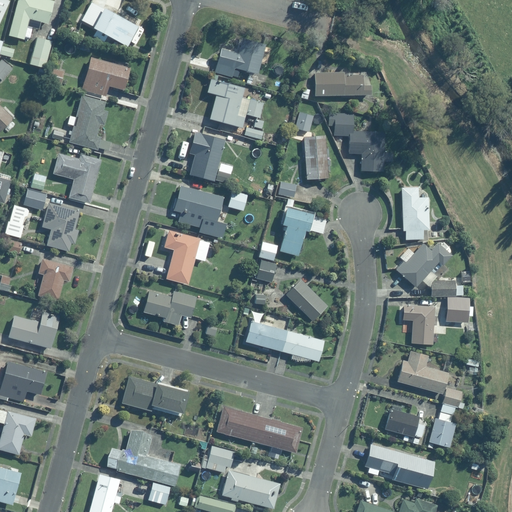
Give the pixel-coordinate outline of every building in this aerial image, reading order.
[(0,0),(0,22),(9,3),(3,0),(0,0)] [(16,0),(7,35),(24,40),(29,19),(48,24),(54,2),(45,0),(16,0)] [(127,47),(130,42),(138,27),(137,27),(92,3),(82,22),(96,29),(92,37),(103,43),(107,36),(127,47)] [(51,38),(35,34),(28,62),(44,66),(51,38)] [(256,75),(264,43),(242,37),(237,54),(220,49),(213,73),(230,77),(231,76),(236,77),(238,70),(256,75)] [(90,58),(81,89),(105,96),(107,87),(123,91),(130,69),(90,58)] [(1,59),(0,60),(0,78),(2,80),(12,68),(1,59)] [(314,72),(315,97),(370,96),(370,85),(363,86),(363,76),(343,76),(343,72),(314,72)] [(240,97),(243,88),(210,79),(206,93),(215,96),(209,119),(241,128),(244,114),(260,118),(264,103),(240,97)] [(110,143),(100,140),(100,138),(95,137),(99,124),(104,126),(108,112),(103,110),(105,103),(83,97),(69,143),(97,151),(97,149),(108,151),(110,143)] [(0,132),(13,120),(0,107),(0,132)] [(313,115),(298,111),(292,136),(301,138),(303,130),(309,132),(313,115)] [(350,153),(361,154),(361,171),(382,172),(383,133),(353,132),(354,113),(329,112),(328,126),(334,127),(334,135),(351,136),(350,153)] [(247,127),(244,135),(261,140),(263,132),(247,127)] [(195,155),(189,175),(213,182),(215,172),(229,176),(232,166),(219,163),(225,140),(195,132),(189,154),(195,155)] [(325,136),(304,137),(306,180),(328,179),(325,136)] [(0,201),(4,203),(9,181),(0,178),(0,162),(3,152),(0,151),(0,201)] [(58,153),(52,174),(72,179),(67,198),(88,203),(100,159),(74,152),(72,158),(58,153)] [(33,170),(30,187),(42,190),(46,173),(33,170)] [(279,182),(276,194),(293,198),(296,185),(279,182)] [(417,185),(400,186),(402,229),(404,229),(405,238),(423,238),(422,227),(427,227),(426,196),(417,196),(417,185)] [(180,213),(178,221),(199,227),(197,232),(221,238),(225,223),(218,221),(224,198),(180,186),(173,211),(180,213)] [(27,189),(22,204),(42,210),(47,195),(27,189)] [(232,189),(227,206),(243,211),(248,194),(232,189)] [(299,257),(306,231),(310,232),(310,231),(323,234),(326,219),(314,216),(314,213),(291,207),(293,200),(287,198),(285,205),(283,205),(278,224),(282,225),(281,231),(284,231),(279,252),(299,257)] [(49,230),(45,245),(69,252),(72,244),(75,245),(78,231),(75,230),(80,211),(48,203),(41,227),(49,230)] [(30,209),(14,204),(4,234),(20,239),(30,209)] [(174,250),(166,278),(188,284),(201,239),(170,229),(164,248),(174,250)] [(419,240),(395,267),(415,285),(437,261),(441,264),(450,254),(437,242),(430,249),(419,240)] [(262,242),(258,257),(274,261),(278,246),(262,242)] [(73,267),(42,258),(38,272),(43,274),(36,296),(58,302),(64,280),(69,282),(73,267)] [(272,283),(276,264),(256,260),(254,269),(257,269),(255,279),(272,283)] [(430,280),(431,295),(454,294),(462,294),(462,285),(454,285),(453,278),(430,280)] [(301,279),(285,295),(311,322),(327,306),(301,279)] [(162,318),(161,321),(179,325),(181,316),(191,318),(196,297),(173,292),(172,296),(149,291),(144,313),(162,318)] [(467,297),(446,296),(445,320),(467,321),(467,315),(472,315),(472,306),(467,305),(467,297)] [(403,304),(402,318),(412,319),(410,342),(432,343),(432,333),(436,333),(436,324),(433,324),(434,306),(403,304)] [(13,315),(7,337),(51,349),(60,315),(42,311),(39,322),(13,315)] [(250,321),(244,342),(292,354),(291,359),(309,363),(310,359),(318,362),(324,340),(250,321)] [(206,324),(203,334),(214,336),(217,327),(206,324)] [(401,358),(396,380),(441,392),(447,371),(425,365),(428,354),(409,349),(407,360),(401,358)] [(46,371),(8,362),(0,395),(0,399),(9,402),(10,398),(25,402),(27,392),(40,396),(46,371)] [(129,373),(120,400),(150,409),(151,407),(179,416),(187,389),(155,378),(154,382),(129,373)] [(460,390),(444,387),(440,410),(456,413),(460,390)] [(390,402),(383,427),(412,435),(413,433),(423,436),(426,425),(416,423),(418,416),(400,411),(402,405),(390,402)] [(222,405),(215,430),(294,452),(301,426),(222,405)] [(0,422),(4,424),(0,437),(0,449),(19,455),(24,435),(31,437),(36,419),(0,409),(0,422)] [(438,417),(434,416),(427,441),(448,446),(454,423),(450,421),(452,415),(439,411),(438,417)] [(116,467),(115,469),(173,486),(180,463),(145,453),(151,432),(131,426),(124,449),(110,445),(104,464),(116,467)] [(234,450),(211,444),(206,461),(202,460),(201,466),(223,472),(225,465),(230,466),(234,450)] [(392,473),(391,479),(424,487),(431,459),(369,444),(364,465),(368,466),(366,471),(378,474),(379,470),(392,473)] [(0,467),(0,501),(13,505),(21,472),(0,467)] [(273,508),(280,482),(227,469),(220,494),(231,497),(230,499),(237,501),(237,498),(273,508)] [(121,477),(99,470),(87,511),(110,511),(113,501),(118,502),(120,496),(116,495),(121,477)] [(170,487),(152,482),(147,500),(165,505),(170,487)] [(196,494),(193,506),(215,511),(233,511),(235,504),(196,494)] [(396,511),(359,500),(354,511),(432,511),(435,503),(413,496),(411,501),(401,498),(396,511)]
